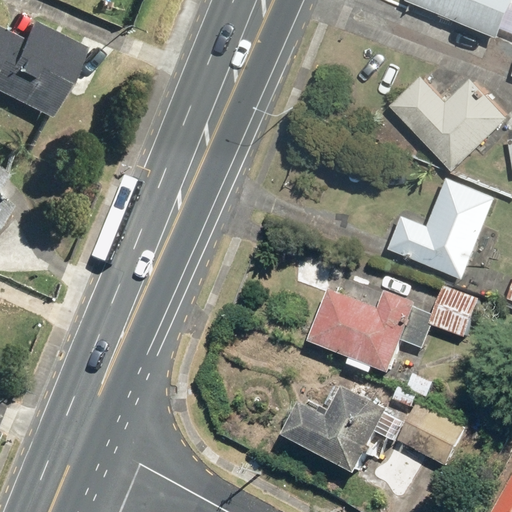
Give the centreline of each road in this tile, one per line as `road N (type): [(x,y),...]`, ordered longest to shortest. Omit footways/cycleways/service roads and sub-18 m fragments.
road 1 (secondary): [(261,0),(80,433)]
road 2 (residential): [(225,511),(80,433)]
